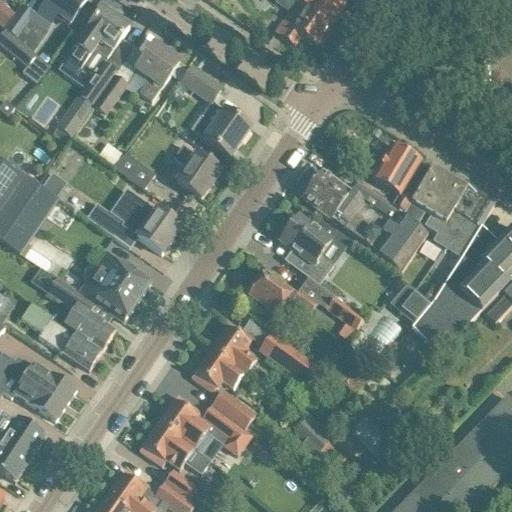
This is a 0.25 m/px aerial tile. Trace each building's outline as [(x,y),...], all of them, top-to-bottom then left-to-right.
[(22,9),(4,34),(31,55),(58,16),(71,25),(88,2),(84,0),(49,0),(35,19),(22,9)] [(309,9),(332,26),(347,5),(340,0),(295,0),(309,9)] [(332,26),(309,9),(307,11),(298,4),(275,35),(295,49),(302,39),(316,49),(332,26)] [(0,25),(4,28),(12,17),(0,7),(0,25)] [(93,54),(106,63),(129,31),(102,12),(86,35),(79,30),(58,58),(80,72),(93,54)] [(31,55),(4,34),(0,39),(0,49),(26,70),(21,76),(36,88),(50,71),(31,55)] [(151,105),(179,66),(153,48),(136,72),(150,82),(140,97),(151,105)] [(78,101),(91,109),(113,78),(101,69),(78,101)] [(221,92),(192,71),(182,85),(211,106),(221,92)] [(104,119),(126,88),(115,80),(92,111),(104,119)] [(203,143),(229,161),(250,132),(224,113),(213,129),(200,120),(190,133),(204,142),(203,143)] [(177,186),(184,191),(201,202),(221,173),(198,157),(198,158),(184,148),(175,161),(188,171),(177,186)] [(358,184),(356,186),(404,220),(411,206),(431,173),(419,167),(420,165),(393,148),(373,183),(397,197),(391,208),(358,184)] [(124,157),(114,172),(143,194),(154,179),(124,157)] [(0,164),(0,242),(20,256),(57,202),(54,201),(39,191),(0,164)] [(481,229),(493,209),(432,171),(431,173),(411,206),(404,220),(416,229),(424,215),(430,218),(424,230),(437,237),(432,245),(461,262),(481,229)] [(416,229),(404,220),(356,186),(350,195),(321,174),(300,204),(370,254),(371,253),(401,274),(427,238),(416,229)] [(51,175),(39,191),(54,201),(65,186),(51,175)] [(162,258),(182,229),(157,212),(140,200),(123,225),(130,229),(127,233),(137,240),(137,241),(162,258)] [(119,244),(127,233),(130,229),(123,225),(97,206),(86,222),(119,244)] [(321,260),(332,244),(329,242),(335,234),(319,222),(313,230),(298,219),(279,245),(308,266),(301,276),(319,289),(333,268),(321,260)] [(501,295),(511,282),(511,230),(498,246),(481,229),(461,262),(430,308),(431,308),(414,328),(411,331),(439,359),(481,315),(501,295)] [(123,325),(150,287),(105,256),(94,271),(93,271),(91,271),(89,271),(88,271),(86,272),(85,273),(83,275),(83,277),(82,278),(82,281),(83,282),(83,283),(85,285),(82,289),(87,291),(82,298),(96,307),(123,325)] [(47,293),(56,282),(44,271),(34,282),(47,293)] [(313,308),(297,297),(296,298),(265,276),(249,299),(276,317),(271,324),(286,335),(300,316),(305,320),(313,308)] [(73,314),(64,328),(103,354),(116,335),(90,317),(96,307),(82,298),(58,281),(48,297),(73,314)] [(414,328),(431,308),(430,308),(410,291),(403,300),(408,304),(399,315),(414,328)] [(511,301),(510,304),(501,295),(481,315),(494,328),(511,310),(511,301)] [(326,313),(345,327),(336,338),(346,345),(362,323),(334,302),(326,313)] [(103,354),(64,328),(63,329),(75,338),(75,339),(50,324),(52,321),(31,307),(20,323),(40,336),(37,340),(89,375),(103,354)] [(230,326),(210,354),(244,377),(246,378),(256,363),(244,354),(252,342),(230,326)] [(271,337),(259,353),(307,387),(318,370),(271,337)] [(244,377),(210,354),(194,376),(195,376),(191,381),(214,397),(223,384),(233,392),(244,377)] [(0,393),(12,402),(15,397),(55,425),(76,393),(33,364),(30,369),(18,360),(0,386),(0,393)] [(362,383),(347,382),(343,386),(355,398),(364,387),(362,383)] [(223,394),(211,410),(242,434),(243,435),(256,418),(223,394)] [(296,404),(288,398),(284,405),(291,410),(296,404)] [(471,511),(511,471),(511,404),(508,400),(398,511),(471,511)] [(201,424),(197,421),(200,416),(187,407),(184,411),(174,404),(158,428),(193,453),(194,453),(192,451),(208,429),(232,447),(242,434),(211,410),(201,424)] [(413,428),(390,405),(377,418),(400,440),(399,440),(419,460),(431,448),(412,430),(413,428)] [(305,420),(293,436),(320,455),(331,439),(305,420)] [(0,476),(15,486),(46,439),(19,421),(2,446),(0,444),(0,476)] [(369,421),(357,434),(381,456),(393,444),(369,421)] [(193,453),(158,428),(142,450),(139,455),(162,470),(166,464),(179,473),(193,453)] [(341,435),(333,445),(344,455),(345,454),(351,460),(357,454),(351,449),(354,446),(341,435)] [(160,511),(164,507),(155,501),(158,497),(148,490),(125,474),(106,501),(121,511),(160,511)] [(173,474),(164,487),(187,501),(195,489),(173,474)] [(158,497),(155,501),(164,507),(171,511),(202,511),(187,501),(164,487),(158,497)] [(121,511),(106,501),(98,511),(121,511)]
